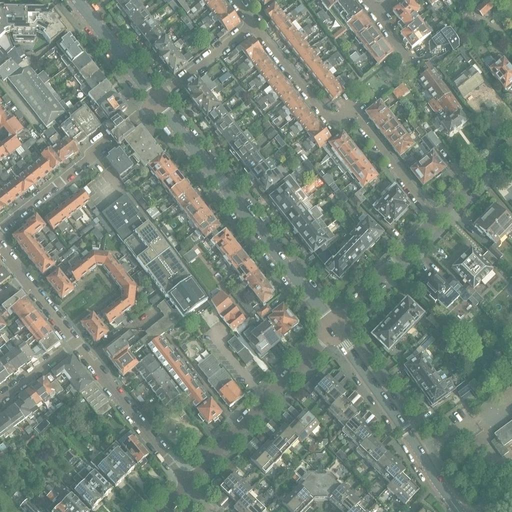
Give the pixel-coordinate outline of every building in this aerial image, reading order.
[(119,13),(135,0),(115,0),(114,2),(117,6),(116,7),(115,7),(114,7),(115,7),(119,13)] [(129,20),(142,9),(135,0),(119,13),(119,14),(120,13),(124,19),(125,18),(126,17),(129,20)] [(185,7),(186,6),(181,0),(178,0),(176,2),(182,9),(185,6),(185,7)] [(203,0),(201,2),(194,8),(197,12),(205,5),(209,9),(212,13),(203,20),(204,20),(206,24),(207,24),(203,26),(203,27),(202,27),(198,31),(201,34),(206,30),(209,27),(218,20),(221,25),(224,29),(216,35),(219,39),(240,23),(233,15),(227,7),(221,0),(203,0)] [(341,0),(318,0),(328,11),(341,0)] [(341,0),(328,11),(342,29),(346,26),(361,14),(356,8),(351,2),(349,0),(348,0),(347,1),(345,0),(341,0)] [(416,7),(410,0),(407,0),(392,12),(399,20),(416,7)] [(494,6),(488,0),(487,0),(475,10),(482,18),(494,6)] [(173,12),(177,9),(172,2),(168,6),(173,12)] [(271,21),(282,13),(274,3),(263,12),(271,21)] [(303,9),(300,6),(285,17),(282,13),(271,21),(271,22),(270,23),(275,30),(303,9)] [(414,14),(419,11),(416,7),(399,20),(400,22),(397,24),(401,30),(417,18),(414,14)] [(431,7),(429,9),(429,10),(432,14),(430,16),(433,19),(435,17),(437,16),(431,7)] [(290,24),(306,12),(304,8),(303,9),(275,30),(282,38),(294,29),(290,24)] [(14,10),(3,10),(3,9),(0,9),(0,13),(6,31),(12,30),(12,40),(14,44),(23,44),(24,33),(23,20),(25,20),(25,9),(14,9),(14,10)] [(25,20),(23,20),(24,33),(23,44),(33,44),(36,39),(36,31),(40,32),(51,11),(47,10),(36,10),(25,9),(25,20)] [(150,19),(143,10),(142,9),(129,20),(132,25),(131,26),(130,26),(130,27),(131,27),(134,31),(150,19)] [(317,19),(325,14),(322,10),(315,16),(317,19)] [(54,13),(53,13),(51,11),(40,32),(44,34),(43,37),(49,45),(68,31),(61,22),(60,22),(54,13)] [(6,31),(0,13),(0,49),(6,56),(17,67),(22,63),(12,50),(8,39),(3,34),(6,31)] [(328,19),(325,14),(317,19),(321,24),(328,19)] [(371,27),(366,20),(361,14),(346,26),(356,38),(371,27)] [(420,23),(424,20),(421,16),(417,19),(417,18),(401,30),(403,32),(400,35),(405,41),(423,27),(420,23)] [(154,24),(150,19),(134,31),(134,32),(134,33),(135,33),(139,38),(139,39),(140,39),(140,38),(142,37),(144,39),(157,28),(160,26),(157,22),(154,24)] [(189,32),(193,29),(186,20),(183,23),(189,32)] [(446,23),(440,28),(443,32),(444,32),(449,31),(451,29),(450,28),(446,23)] [(288,46),(311,29),(308,25),(297,33),(294,29),(282,38),(288,46)] [(381,40),(375,32),(371,27),(356,38),(366,51),(381,40)] [(411,49),(429,35),(423,27),(405,41),(411,49)] [(164,37),(157,28),(144,39),(146,42),(144,44),(143,44),(144,45),(148,50),(148,51),(149,50),(151,48),(164,37)] [(343,28),(332,37),(334,41),(346,32),(343,28)] [(303,40),(313,32),(311,29),(288,46),(294,54),(306,45),(303,40)] [(462,43),(459,43),(449,31),(444,32),(443,32),(440,35),(438,34),(436,36),(436,38),(437,40),(435,41),(434,40),(429,44),(429,55),(431,54),(431,53),(436,49),(437,49),(450,47),(454,52),(459,48),(459,47),(462,47),(462,43)] [(164,37),(151,48),(156,55),(157,56),(156,56),(156,57),(157,56),(158,57),(157,58),(158,59),(159,58),(160,60),(159,60),(159,61),(160,60),(162,62),(163,65),(164,66),(164,65),(166,67),(165,67),(165,68),(166,67),(167,69),(166,69),(167,70),(167,69),(173,76),(178,73),(182,70),(182,69),(187,66),(186,65),(185,64),(192,59),(188,54),(182,59),(176,52),(175,51),(184,45),(180,40),(172,47),(171,46),(170,45),(164,37)] [(230,54),(226,57),(228,59),(230,61),(233,58),(242,51),(245,55),(257,46),(251,37),(230,54)] [(326,37),(318,43),(320,45),(321,46),(328,40),(326,37)] [(74,40),(71,41),(69,38),(55,48),(57,51),(56,52),(61,58),(75,46),(76,44),(74,40)] [(392,54),(387,47),(381,40),(366,51),(377,66),(392,54)] [(301,62),(321,46),(320,45),(318,43),(317,42),(309,48),(306,45),(294,54),(301,62)] [(81,50),(78,50),(75,46),(61,58),(61,59),(67,67),(83,55),(83,53),(81,50)] [(263,54),(257,46),(245,55),(248,60),(237,69),(240,72),(263,54)] [(315,56),(323,49),(321,46),(301,62),(307,70),(319,61),(315,56)] [(465,47),(459,51),(461,54),(468,63),(474,58),(465,47)] [(0,79),(2,82),(3,82),(7,78),(14,87),(45,128),(48,126),(54,122),(55,123),(66,114),(58,104),(61,102),(47,83),(50,81),(43,72),(37,77),(36,77),(33,73),(29,68),(23,73),(17,67),(6,56),(0,49),(0,79)] [(447,52),(442,56),(446,61),(451,57),(447,52)] [(339,57),(336,53),(332,56),(322,64),(319,61),(307,70),(313,78),(333,62),(339,57)] [(351,63),(358,58),(355,53),(348,58),(351,63)] [(269,61),(268,59),(263,54),(240,72),(239,73),(242,76),(254,66),(257,71),(269,61)] [(361,62),(366,58),(363,54),(358,58),(351,63),(353,66),(360,61),(361,62)] [(88,59),(85,59),(83,55),(67,67),(67,68),(74,77),(90,65),(91,62),(88,59)] [(491,56),(483,62),(486,66),(489,71),(488,72),(492,76),(504,90),(507,90),(509,88),(510,85),(511,84),(511,73),(506,66),(498,56),(494,60),(491,56)] [(33,65),(29,60),(27,59),(22,63),(17,67),(23,73),(29,68),(33,65)] [(276,69),(269,61),(257,71),(260,75),(252,82),(248,85),(251,88),(254,86),(276,69)] [(441,80),(443,79),(430,61),(417,70),(421,76),(416,79),(425,91),(441,80)] [(336,65),(333,62),(313,78),(319,86),(331,76),(328,72),(336,65)] [(93,68),(90,65),(74,77),(81,86),(97,74),(98,71),(95,68),(93,68)] [(472,67),(452,83),(462,97),(483,82),(472,67)] [(282,77),(281,76),(276,69),(254,86),(257,89),(266,83),(270,87),(282,77)] [(218,80),(221,84),(231,77),(227,73),(218,80)] [(103,77),(100,77),(97,74),(81,86),(81,87),(80,87),(80,90),(84,96),(87,96),(88,96),(93,92),(104,83),(105,80),(103,77)] [(190,87),(184,91),(185,91),(190,97),(190,98),(189,98),(190,99),(191,98),(192,100),(191,101),(192,101),(193,102),(192,102),(193,103),(197,107),(196,108),(197,108),(198,108),(199,109),(198,110),(199,110),(200,111),(200,112),(201,111),(206,119),(220,108),(213,99),(209,94),(214,89),(211,86),(210,84),(211,83),(205,76),(199,81),(198,80),(193,83),(189,86),(190,87)] [(342,81),(338,77),(338,76),(334,80),(331,76),(319,86),(326,94),(342,81)] [(288,85),(282,77),(270,87),(273,91),(256,104),(259,108),(267,102),(288,85)] [(217,94),(223,90),(216,80),(211,83),(210,84),(214,89),(217,94)] [(450,92),(441,80),(425,91),(431,100),(432,101),(435,98),(437,102),(450,92)] [(340,88),(344,85),(342,81),(326,94),(331,102),(344,92),(340,88)] [(90,117),(115,97),(104,83),(93,92),(88,96),(92,101),(90,103),(92,106),(87,110),(85,107),(83,108),(90,117)] [(396,100),(408,91),(402,84),(391,93),(396,100)] [(294,93),(288,85),(267,102),(270,105),(278,98),(282,103),(294,93)] [(238,100),(245,95),(241,91),(237,94),(235,96),(238,100)] [(462,109),(458,103),(450,92),(437,102),(435,98),(432,101),(431,100),(427,104),(435,115),(442,110),(444,113),(449,110),(453,115),(459,111),(462,109)] [(277,119),(300,100),(294,93),(282,103),(285,106),(274,115),(277,119)] [(6,105),(11,101),(6,95),(1,98),(6,105)] [(125,110),(115,97),(90,117),(99,128),(101,126),(104,130),(120,117),(119,115),(125,110)] [(248,100),(242,105),(245,109),(251,104),(248,100)] [(307,109),(300,100),(277,119),(272,122),(275,126),(282,120),(282,121),(291,114),(294,118),(307,109)] [(69,104),(66,106),(62,101),(61,102),(58,104),(66,114),(73,109),(69,104)] [(386,111),(379,102),(365,114),(372,122),(386,111)] [(99,128),(90,117),(83,108),(79,103),(73,109),(66,114),(70,120),(85,139),(89,136),(91,136),(94,133),(94,131),(99,128)] [(214,128),(227,117),(232,113),(224,104),(220,108),(206,119),(205,120),(204,120),(203,121),(204,121),(208,126),(208,127),(209,127),(209,126),(211,125),(214,128)] [(291,132),(312,116),(307,109),(294,118),(297,122),(289,129),(291,132)] [(19,121),(24,117),(18,110),(14,114),(19,121)] [(459,111),(453,115),(449,110),(444,113),(445,113),(437,119),(449,136),(467,122),(459,111)] [(393,120),(393,119),(386,111),(372,122),(378,131),(393,120)] [(12,122),(11,122),(5,113),(0,117),(0,130),(3,129),(12,122)] [(85,139),(70,120),(66,114),(55,123),(56,124),(59,129),(67,138),(74,148),(80,143),(82,143),(85,140),(85,139)] [(319,124),(312,116),(291,132),(284,138),(287,142),(303,130),(306,134),(319,124)] [(132,131),(123,121),(120,117),(104,130),(115,144),(132,131)] [(234,126),(227,117),(214,128),(217,132),(216,133),(215,133),(215,134),(219,139),(234,126)] [(9,136),(8,138),(14,139),(15,137),(22,131),(13,120),(11,122),(12,122),(3,129),(9,136)] [(400,128),(393,120),(378,131),(385,140),(400,128)] [(325,132),(319,124),(306,134),(310,138),(301,145),(304,149),(325,132)] [(228,146),(241,135),(234,126),(219,139),(219,140),(219,141),(220,140),(224,145),(224,146),(225,146),(227,144),(228,146)] [(51,128),(50,129),(48,131),(69,158),(77,151),(74,148),(67,138),(61,143),(59,140),(60,139),(51,128)] [(132,131),(115,144),(118,147),(124,142),(133,155),(150,141),(140,128),(133,133),(132,131)] [(407,130),(405,132),(402,128),(400,129),(400,128),(385,140),(392,148),(407,137),(410,134),(407,130)] [(271,129),(264,134),(269,141),(276,135),(271,129)] [(48,131),(44,134),(53,145),(54,144),(56,147),(51,151),(50,151),(61,164),(69,158),(48,131)] [(249,145),(253,141),(246,132),(241,135),(228,146),(233,152),(231,153),(230,153),(230,154),(231,154),(233,157),(249,145)] [(331,140),(325,132),(304,149),(307,152),(315,145),(319,150),(321,148),(326,144),(331,140)] [(434,147),(440,143),(431,132),(426,136),(434,147)] [(343,135),(343,134),(342,134),(327,146),(326,144),(321,148),(327,156),(322,160),(324,162),(329,158),(349,142),(347,139),(347,138),(345,135),(343,135)] [(430,151),(434,147),(426,136),(425,137),(421,140),(430,151)] [(278,137),(274,140),(281,149),(282,150),(285,147),(278,137)] [(415,147),(409,141),(407,137),(392,148),(395,152),(400,158),(404,155),(415,147)] [(14,141),(14,139),(8,138),(8,141),(1,147),(7,155),(8,157),(9,157),(16,151),(22,160),(26,157),(27,158),(31,155),(27,150),(35,143),(37,143),(34,140),(30,139),(20,148),(14,141)] [(161,155),(151,142),(150,141),(133,155),(144,168),(146,167),(147,167),(161,155)] [(331,157),(329,158),(336,167),(356,151),(355,151),(356,149),(353,146),(352,146),(349,142),(334,155),(331,157)] [(249,145),(233,157),(235,159),(234,159),(234,160),(235,160),(238,163),(240,161),(242,164),(243,165),(256,154),(260,151),(257,147),(253,150),(249,145)] [(282,150),(279,152),(282,156),(289,151),(285,147),(282,150)] [(41,156),(40,157),(42,160),(51,172),(61,164),(50,151),(51,151),(49,149),(43,154),(44,155),(41,156)] [(117,150),(103,161),(109,168),(109,169),(120,182),(134,171),(126,161),(117,150)] [(358,152),(357,152),(356,151),(336,167),(343,176),(347,172),(363,160),(360,156),(360,155),(358,152)] [(264,164),(263,163),(256,154),(243,165),(248,171),(246,172),(245,172),(245,173),(246,173),(248,176),(264,164)] [(438,174),(444,169),(432,154),(421,163),(435,180),(440,176),(438,174)] [(166,161),(167,158),(164,155),(162,155),(161,155),(147,167),(151,172),(150,173),(153,177),(154,176),(168,164),(166,161)] [(42,160),(34,166),(43,178),(50,173),(51,172),(42,160)] [(264,164),(248,176),(250,178),(249,179),(250,179),(253,182),(255,180),(258,183),(275,169),(268,160),(264,164)] [(367,163),(366,163),(363,160),(347,172),(354,181),(370,169),(369,168),(370,167),(367,163)] [(310,165),(307,161),(301,165),(305,169),(310,165)] [(429,185),(435,180),(421,163),(410,171),(423,186),(427,183),(429,185)] [(173,170),(174,167),(171,164),(168,164),(154,176),(158,181),(157,182),(160,186),(161,185),(176,173),(173,170)] [(36,184),(43,178),(34,166),(26,173),(36,184)] [(276,184),(283,179),(275,169),(258,183),(261,187),(259,188),(258,189),(259,189),(262,194),(262,195),(266,192),(267,194),(278,185),(276,184)] [(370,169),(354,181),(361,189),(372,180),(376,177),(374,174),(374,173),(372,169),(370,169)] [(28,190),(36,184),(26,173),(19,179),(28,190)] [(180,179),(181,177),(178,173),(176,173),(161,185),(165,191),(164,191),(167,195),(168,194),(183,183),(180,179)] [(278,185),(267,194),(271,198),(270,199),(271,201),(273,203),(272,205),(275,208),(277,208),(300,190),(289,176),(288,177),(278,185)] [(20,196),(28,190),(19,179),(11,185),(20,196)] [(330,179),(325,183),(328,187),(334,183),(330,179)] [(187,189),(188,186),(186,182),(183,183),(168,194),(172,200),(171,201),(174,204),(175,204),(190,192),(187,189)] [(11,203),(20,196),(11,185),(2,192),(11,203)] [(406,209),(409,205),(394,186),(382,198),(401,216),(407,210),(406,209)] [(361,190),(354,195),(361,204),(366,200),(362,195),(365,192),(362,188),(361,189),(361,190)] [(300,190),(277,208),(280,212),(279,214),(282,217),(284,217),(305,200),(306,199),(307,199),(300,190)] [(143,197),(138,191),(133,195),(138,201),(143,197)] [(342,191),(336,196),(338,199),(344,194),(342,191)] [(0,204),(4,209),(11,203),(2,192),(0,193),(0,204)] [(80,192),(72,198),(81,209),(86,205),(90,211),(93,209),(91,206),(80,192)] [(193,192),(191,192),(190,192),(175,204),(180,210),(178,211),(180,214),(182,213),(197,201),(195,197),(196,195),(193,192)] [(356,208),(361,204),(354,196),(349,200),(356,208)] [(146,225),(124,197),(100,216),(102,220),(112,231),(115,236),(145,273),(146,273),(164,300),(165,299),(166,300),(167,299),(178,313),(183,320),(184,320),(187,324),(200,313),(201,314),(210,308),(168,251),(147,224),(146,225)] [(71,199),(65,203),(78,220),(83,217),(78,211),(81,209),(72,198),(71,199)] [(396,221),(401,216),(382,198),(372,208),(390,225),(395,220),(396,221)] [(143,200),(139,203),(145,211),(149,208),(143,200)] [(305,200),(284,217),(287,221),(287,223),(289,226),(292,226),(308,214),(313,209),(305,200)] [(202,207),(203,204),(200,201),(197,201),(182,213),(187,219),(185,220),(188,223),(205,210),(204,210),(202,207)] [(65,203),(58,209),(66,220),(67,220),(71,217),(75,222),(78,220),(65,203)] [(511,225),(504,217),(505,215),(495,206),(491,210),(489,209),(483,215),(503,234),(508,229),(511,233),(511,232),(511,225)] [(153,207),(145,213),(152,222),(160,216),(153,207)] [(308,214),(292,226),(294,230),(294,231),(294,233),(296,236),(298,236),(314,222),(318,219),(319,219),(322,217),(314,208),(313,209),(308,214)] [(58,209),(50,215),(63,232),(68,228),(64,222),(66,220),(58,209)] [(209,216),(210,213),(207,210),(205,210),(188,223),(186,224),(191,230),(193,229),(195,232),(212,219),(209,216)] [(50,215),(44,220),(52,231),(57,228),(60,232),(61,233),(63,232),(50,215)] [(379,237),(382,234),(362,215),(357,220),(360,223),(357,226),(375,244),(379,239),(379,237)] [(497,241),(503,234),(483,215),(478,221),(479,223),(475,227),(485,237),(486,236),(495,245),(488,252),(496,261),(498,262),(503,258),(496,251),(500,247),(500,243),(497,241)] [(26,227),(12,238),(19,248),(32,238),(39,232),(41,230),(45,234),(48,232),(45,229),(35,217),(25,225),(26,227)] [(195,232),(193,234),(197,240),(200,238),(203,241),(206,239),(208,237),(211,235),(217,230),(219,228),(216,225),(217,222),(214,219),(212,219),(196,232),(195,232)] [(314,222),(298,236),(301,239),(300,240),(303,244),(305,244),(321,231),(325,228),(319,219),(318,219),(314,222)] [(111,232),(112,231),(102,220),(99,222),(108,234),(111,232)] [(371,248),(375,244),(357,226),(348,236),(353,241),(353,240),(362,248),(365,251),(368,248),(371,248)] [(159,231),(166,241),(171,237),(164,227),(159,231)] [(321,231),(305,244),(308,248),(307,249),(310,253),(312,253),(312,254),(314,252),(315,253),(318,258),(327,250),(326,249),(330,246),(328,244),(326,242),(329,240),(333,237),(325,228),(321,231)] [(98,241),(103,238),(96,229),(91,232),(98,241)] [(226,232),(227,231),(226,231),(215,240),(211,235),(206,239),(210,244),(209,244),(213,249),(215,247),(219,252),(234,240),(230,235),(228,235),(226,232)] [(51,243),(55,240),(50,233),(46,237),(51,243)] [(32,238),(19,248),(27,257),(39,247),(38,245),(43,241),(41,237),(35,242),(32,238)] [(171,237),(166,241),(174,250),(179,246),(171,237)] [(239,249),(239,247),(234,240),(219,252),(224,259),(222,260),(226,264),(241,252),(239,249)] [(365,251),(362,248),(353,240),(353,241),(339,255),(351,266),(355,262),(357,262),(360,260),(359,257),(365,251)] [(58,252),(63,249),(58,242),(53,246),(58,252)] [(70,256),(77,249),(75,246),(67,253),(70,256)] [(39,247),(27,257),(34,267),(47,257),(45,254),(51,250),(48,247),(42,251),(39,247)] [(124,258),(128,254),(124,249),(120,252),(124,258)] [(473,290),(493,271),(471,249),(452,268),(467,284),(462,288),(472,297),(471,298),(478,306),(483,301),(475,293),(476,293),(473,290)] [(183,250),(178,254),(181,258),(186,254),(183,251),(183,250)] [(321,261),(330,254),(327,250),(318,258),(321,261)] [(189,252),(183,257),(188,264),(194,260),(189,252)] [(246,256),(244,256),(241,252),(226,264),(229,268),(231,267),(236,273),(237,272),(250,261),(246,256)] [(492,266),(496,261),(488,252),(483,257),(492,266)] [(64,261),(70,256),(67,253),(61,258),(64,261)] [(100,254),(98,254),(91,253),(82,260),(91,271),(97,267),(99,268),(102,268),(106,273),(118,264),(117,263),(111,256),(100,254)] [(339,255),(335,259),(330,254),(321,261),(326,266),(324,268),(325,269),(324,270),(329,274),(330,273),(330,274),(332,273),(338,279),(339,279),(341,279),(344,276),(344,274),(351,266),(339,255)] [(47,257),(34,267),(42,277),(52,268),(55,267),(52,264),(58,260),(55,256),(50,260),(47,257)] [(75,257),(71,261),(83,277),(91,271),(82,260),(79,263),(75,257)] [(134,269),(138,267),(131,258),(127,261),(134,269)] [(72,268),(67,272),(72,279),(76,283),(83,277),(71,261),(68,263),(72,268)] [(258,271),(252,264),(250,261),(237,272),(240,277),(237,279),(241,285),(258,271)] [(127,265),(121,269),(118,264),(106,273),(112,281),(129,268),(127,265)] [(52,277),(46,281),(54,291),(65,281),(55,269),(55,268),(48,273),(49,274),(50,275),(52,277)] [(126,275),(132,271),(129,268),(112,281),(118,288),(130,280),(126,275)] [(2,270),(0,271),(0,285),(9,279),(2,270)] [(267,282),(260,273),(258,271),(241,285),(244,289),(248,287),(253,293),(267,282)] [(426,278),(421,283),(423,284),(422,285),(424,288),(427,292),(428,291),(431,294),(430,295),(439,305),(440,304),(446,310),(458,298),(459,297),(464,302),(467,302),(471,298),(472,297),(465,291),(462,288),(454,280),(448,286),(435,273),(428,280),(426,278)] [(71,287),(76,283),(72,279),(67,283),(65,281),(54,291),(61,300),(73,291),(71,287)] [(134,295),(135,287),(130,280),(118,288),(121,292),(121,295),(121,299),(116,303),(124,314),(134,307),(134,295)] [(276,294),(267,283),(267,282),(253,293),(262,305),(264,304),(266,306),(276,298),(274,295),(276,294)] [(150,296),(156,291),(153,287),(147,292),(150,296)] [(244,320),(221,292),(210,301),(217,312),(218,314),(232,331),(244,320)] [(238,292),(233,297),(238,304),(244,299),(238,292)] [(7,314),(25,300),(20,293),(0,308),(0,309),(0,318),(0,319),(7,314)] [(152,307),(161,299),(158,295),(149,302),(152,307)] [(247,314),(252,310),(244,299),(238,304),(247,314)] [(415,325),(424,316),(406,299),(405,300),(406,301),(404,304),(402,303),(399,306),(399,308),(399,309),(415,325)] [(25,300),(7,314),(9,316),(13,313),(16,316),(28,307),(25,303),(27,302),(25,300)] [(178,313),(172,313),(163,302),(156,308),(164,318),(146,332),(148,335),(145,337),(150,344),(160,337),(183,320),(178,313)] [(121,316),(124,314),(116,303),(108,309),(119,324),(121,322),(124,327),(128,324),(121,316)] [(268,322),(266,324),(270,330),(271,331),(278,339),(281,336),(282,336),(287,332),(286,332),(290,329),(299,322),(294,317),(293,318),(281,305),(271,313),(271,314),(272,315),(266,320),(268,322)] [(33,310),(30,310),(28,307),(16,316),(18,320),(15,323),(8,329),(10,332),(33,315),(33,310)] [(270,312),(267,308),(267,307),(258,315),(261,319),(270,312)] [(116,326),(119,324),(108,309),(100,315),(103,320),(108,326),(113,322),(116,326)] [(407,334),(415,325),(399,309),(396,312),(393,312),(391,315),(391,317),(390,318),(390,317),(407,334)] [(37,319),(38,315),(33,315),(10,332),(13,335),(24,327),(27,331),(40,321),(37,319)] [(99,323),(103,320),(100,315),(95,319),(92,315),(80,325),(88,334),(100,325),(99,323)] [(407,334),(390,317),(389,316),(388,318),(389,319),(387,321),(385,320),(382,323),(383,326),(382,327),(398,343),(407,334)] [(431,316),(427,320),(436,329),(441,325),(431,316)] [(45,324),(42,324),(40,321),(27,331),(30,335),(26,337),(29,341),(44,329),(45,324)] [(266,324),(265,325),(264,324),(260,328),(256,331),(269,348),(273,345),(274,346),(280,342),(278,339),(271,331),(266,324)] [(103,342),(110,338),(100,325),(88,334),(95,344),(101,339),(103,342)] [(398,343),(382,327),(380,325),(379,326),(381,327),(379,330),(376,330),(374,332),(374,334),(373,336),(383,346),(382,348),(388,353),(398,343)] [(251,327),(242,335),(261,357),(270,349),(269,348),(256,331),(255,332),(251,327)] [(44,329),(29,341),(25,344),(27,348),(35,342),(38,345),(52,334),(49,330),(44,329)] [(133,338),(129,333),(129,332),(103,352),(111,363),(131,348),(127,342),(133,338)] [(38,345),(28,352),(33,358),(34,358),(37,358),(40,356),(41,358),(60,343),(52,334),(38,345)] [(426,335),(425,336),(424,335),(417,343),(418,344),(420,346),(428,338),(426,335)] [(144,348),(150,344),(145,337),(139,342),(143,347),(144,348)] [(150,344),(145,348),(146,351),(150,356),(164,345),(161,341),(163,340),(160,337),(150,344)] [(244,349),(241,345),(235,338),(228,343),(237,355),(244,349)] [(414,361),(405,368),(407,371),(405,372),(410,379),(429,365),(432,363),(426,354),(424,352),(434,341),(431,338),(429,339),(428,338),(420,346),(417,349),(416,350),(411,356),(414,361)] [(143,347),(139,342),(131,348),(111,363),(122,378),(134,369),(138,366),(135,363),(137,362),(131,355),(132,354),(132,355),(143,347)] [(28,352),(23,345),(22,344),(16,349),(28,364),(31,362),(30,361),(33,358),(28,352)] [(164,345),(150,356),(155,362),(156,363),(171,351),(169,348),(167,349),(164,345)] [(26,366),(28,364),(16,349),(10,353),(21,368),(25,365),(26,366)] [(246,366),(253,360),(244,349),(237,355),(246,366)] [(156,363),(155,362),(150,356),(146,351),(143,353),(147,359),(138,366),(134,369),(140,376),(156,363)] [(171,351),(156,363),(158,366),(160,365),(163,368),(174,359),(171,355),(173,354),(171,351)] [(17,371),(21,368),(10,353),(4,358),(16,374),(18,372),(17,371)] [(207,382),(229,408),(244,397),(222,370),(221,371),(218,368),(219,366),(211,356),(197,367),(208,381),(207,382)] [(57,368),(42,380),(53,393),(56,397),(57,396),(61,393),(63,392),(55,382),(60,378),(63,382),(65,380),(68,383),(83,371),(71,357),(57,368)] [(13,376),(16,374),(4,358),(0,360),(0,367),(8,378),(12,374),(13,376)] [(174,359),(163,368),(168,375),(182,364),(179,361),(177,363),(174,359)] [(145,382),(161,370),(158,366),(156,363),(140,376),(145,382)] [(182,364),(168,375),(174,381),(185,373),(182,369),(184,367),(182,364)] [(417,388),(436,375),(429,365),(410,379),(414,384),(416,383),(418,386),(416,387),(417,388)] [(0,381),(2,384),(2,383),(5,381),(5,380),(8,378),(0,367),(0,381)] [(145,382),(150,389),(167,376),(161,370),(145,382)] [(81,379),(86,376),(83,371),(68,383),(70,386),(66,389),(68,393),(70,392),(83,381),(81,379)] [(441,371),(436,375),(417,388),(418,389),(420,388),(422,392),(420,393),(423,397),(425,397),(442,384),(447,381),(441,371)] [(185,373),(174,381),(179,388),(192,378),(190,375),(188,377),(185,373)] [(78,395),(92,384),(86,376),(81,379),(83,381),(70,392),(74,397),(76,395),(76,396),(78,395)] [(167,376),(150,389),(155,395),(172,382),(167,376)] [(333,383),(331,381),(327,377),(320,384),(313,377),(303,388),(310,395),(314,392),(322,400),(338,384),(335,381),(333,383)] [(192,378),(179,388),(184,395),(195,386),(192,382),(194,381),(192,378)] [(442,384),(425,397),(426,397),(429,401),(427,403),(431,408),(431,407),(433,409),(438,405),(436,404),(444,398),(445,400),(450,396),(449,395),(456,389),(452,384),(453,384),(449,379),(447,381),(442,384)] [(46,398),(48,397),(53,393),(42,380),(41,380),(35,384),(46,398)] [(172,382),(155,395),(160,402),(176,389),(172,382)] [(48,397),(46,398),(35,384),(29,389),(40,403),(42,402),(43,404),(50,399),(48,397)] [(108,403),(95,387),(92,384),(78,395),(81,399),(85,404),(93,415),(96,413),(107,404),(108,403)] [(340,386),(339,385),(338,384),(322,400),(330,408),(331,408),(341,397),(342,398),(345,394),(339,388),(340,386)] [(470,392),(470,391),(465,385),(455,392),(460,399),(470,392)] [(195,386),(184,395),(190,402),(203,391),(200,389),(198,390),(195,386)] [(35,407),(40,403),(29,389),(23,394),(37,411),(38,410),(35,407)] [(176,389),(160,402),(160,403),(164,408),(181,395),(176,389)] [(203,391),(190,402),(195,409),(206,400),(203,396),(205,394),(203,391)] [(37,411),(23,394),(18,398),(20,401),(31,415),(37,411)] [(347,403),(342,398),(341,397),(331,408),(330,408),(327,411),(336,420),(352,404),(349,401),(347,403)] [(80,408),(85,404),(81,399),(76,403),(80,408)] [(17,404),(14,406),(18,410),(16,412),(23,421),(28,418),(29,420),(33,418),(31,415),(20,401),(17,404)] [(221,415),(210,401),(196,412),(207,426),(221,415)] [(100,418),(111,409),(107,404),(96,413),(100,418)] [(355,407),(352,404),(336,420),(344,428),(345,429),(355,417),(356,418),(359,414),(353,409),(355,407)] [(16,412),(18,410),(14,406),(7,411),(18,425),(23,421),(16,412)] [(12,429),(18,425),(7,411),(0,416),(3,421),(5,420),(12,429)] [(310,435),(318,426),(304,412),(298,418),(296,416),(293,419),(310,435)] [(62,424),(66,420),(59,413),(55,417),(62,424)] [(0,416),(0,427),(8,437),(10,435),(14,432),(12,429),(5,420),(3,421),(0,416)] [(41,416),(35,421),(39,425),(44,421),(42,418),(41,416)] [(361,423),(356,418),(355,417),(345,429),(344,428),(341,431),(350,440),(366,424),(363,421),(361,423)] [(301,444),(310,435),(293,419),(291,422),(292,423),(287,429),(298,440),(297,440),(301,444)] [(50,427),(44,421),(39,425),(33,429),(40,436),(50,427)] [(511,421),(500,430),(493,435),(494,435),(500,444),(495,448),(494,448),(502,459),(509,453),(505,447),(511,441),(511,421)] [(369,427),(367,425),(366,424),(350,440),(358,448),(359,448),(369,437),(370,438),(373,434),(367,429),(369,427)] [(287,429),(284,425),(278,432),(276,430),(273,433),(290,449),(297,440),(298,440),(287,429)] [(28,427),(24,430),(26,434),(28,436),(33,432),(32,430),(29,426),(28,427)] [(281,457),(290,449),(273,433),(270,436),(272,438),(267,443),(281,457)] [(129,434),(118,443),(137,467),(138,466),(141,469),(147,465),(144,461),(148,458),(131,436),(129,434)] [(24,435),(19,440),(25,446),(30,441),(24,435)] [(375,443),(370,438),(369,437),(359,448),(358,448),(355,452),(364,461),(380,444),(377,441),(375,443)] [(498,444),(495,439),(490,443),(494,447),(498,444)] [(130,464),(131,462),(113,443),(102,454),(101,455),(126,480),(136,469),(130,464)] [(273,466),(281,457),(267,443),(261,449),(259,447),(257,450),(273,466)] [(383,447),(380,444),(364,461),(373,469),(387,454),(381,449),(383,447)] [(264,475),(273,466),(257,450),(254,453),(256,455),(250,461),(264,475)] [(394,458),(392,459),(387,454),(373,469),(381,477),(397,461),(394,458)] [(116,490),(126,480),(101,455),(91,465),(116,490)] [(343,455),(338,460),(343,464),(347,459),(343,455)] [(398,465),(400,463),(397,461),(381,477),(390,485),(390,486),(401,474),(401,475),(404,471),(398,465)] [(234,475),(237,471),(230,464),(219,475),(226,482),(219,489),(226,495),(224,496),(226,499),(242,483),(234,475)] [(84,468),(77,475),(103,502),(104,502),(113,492),(90,469),(88,467),(85,469),(84,468)] [(326,475),(326,474),(324,472),(315,472),(314,474),(314,475),(309,475),(303,482),(304,484),(300,488),(313,501),(314,500),(327,500),(328,501),(340,487),(336,483),(337,482),(330,475),(326,475)] [(292,473),(289,476),(296,483),(299,479),(292,473)] [(407,480),(401,475),(401,474),(390,486),(390,485),(386,489),(395,497),(411,481),(408,478),(407,480)] [(76,483),(69,490),(92,511),(93,511),(103,502),(77,475),(73,479),(72,480),(76,483)] [(412,485),(414,484),(411,481),(395,497),(404,506),(418,491),(412,485)] [(250,490),(243,484),(242,483),(226,499),(229,502),(231,500),(236,505),(237,506),(247,494),(248,495),(251,491),(256,486),(255,485),(250,490)] [(55,500),(59,496),(48,485),(45,488),(50,494),(49,494),(55,500)] [(350,494),(349,493),(341,485),(340,487),(328,501),(334,506),(332,508),(335,511),(350,494)] [(300,488),(299,487),(291,494),(291,495),(290,496),(306,511),(309,508),(307,507),(313,501),(300,488)] [(247,511),(261,498),(259,496),(254,501),(248,495),(252,492),(251,491),(248,495),(247,494),(237,506),(236,505),(233,509),(236,511),(247,511)] [(67,511),(86,511),(68,493),(59,503),(67,511)] [(52,503),(55,500),(49,494),(46,497),(52,503)] [(360,503),(352,495),(350,494),(335,511),(336,511),(339,511),(350,511),(356,506),(360,503)] [(305,511),(306,511),(290,496),(289,496),(282,504),(289,511),(305,511)] [(261,498),(247,511),(265,511),(258,504),(262,500),(261,498)] [(55,506),(49,511),(67,511),(59,503),(55,500),(52,503),(55,506)] [(27,501),(20,508),(23,511),(38,511),(29,503),(27,501)]
